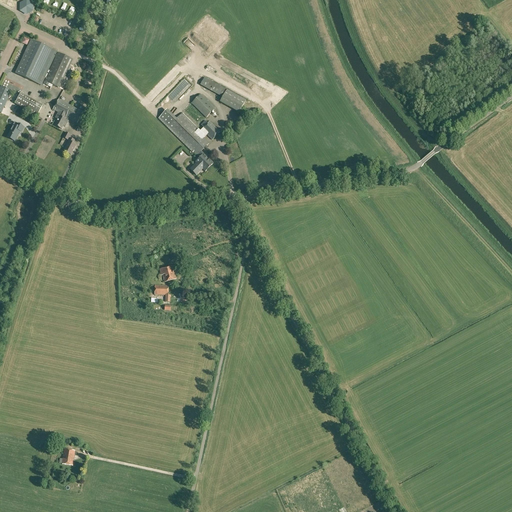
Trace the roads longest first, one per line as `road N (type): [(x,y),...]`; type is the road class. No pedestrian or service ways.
road 1 (unclassified): [(393,511),(248,233)]
road 2 (tertiary): [(232,198),(408,170),(511,96)]
road 3 (unclassified): [(187,511),(248,233)]
road 4 (tertiary): [(232,198),(113,217),(0,161)]
road 5 (unknown): [(16,169),(45,107),(0,72)]
